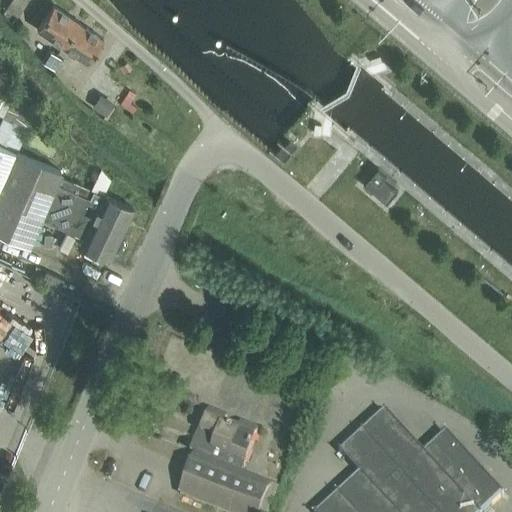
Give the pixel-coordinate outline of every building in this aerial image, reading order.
[(9,0),(5,6),(17,14),(26,0),(9,0)] [(62,46),(78,22),(53,5),(37,28),(62,46)] [(78,22),(62,46),(87,63),(103,39),(78,22)] [(41,60),(56,70),(63,59),(49,49),(41,60)] [(127,61),(118,67),(123,75),(132,69),(127,61)] [(61,171),(16,151),(35,105),(11,95),(0,119),(0,232),(28,245),(40,219),(83,238),(80,245),(91,250),(109,258),(132,207),(103,194),(103,195),(59,175),(61,171)] [(394,187),(397,183),(378,168),(363,185),(372,192),(373,191),(387,204),(398,191),(394,187)] [(267,511),(277,489),(271,486),(240,474),(258,431),(241,424),(238,432),(223,426),(226,418),(210,411),(198,440),(195,439),(189,453),(195,455),(179,494),(224,511),(267,511)] [(486,511),(504,496),(458,448),(445,433),(423,454),(383,411),(338,453),(358,474),(316,511),(486,511)]
